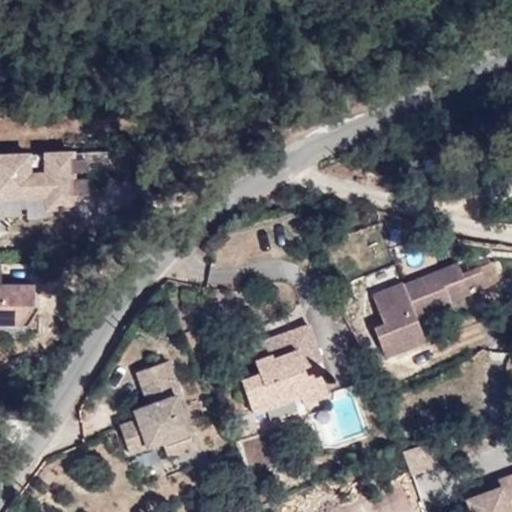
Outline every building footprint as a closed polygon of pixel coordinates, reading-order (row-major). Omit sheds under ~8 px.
[(87,195),(87,180),(82,180),(82,173),(101,172),(93,158),(81,158),(80,152),(57,153),(58,173),(39,174),(38,154),(0,155),(0,198),(47,196),(47,210),(75,209),(74,195),(87,195)] [(450,300),(486,286),(479,266),(461,272),(457,262),(403,284),(416,318),(451,304),(450,300)] [(0,279),(0,264),(0,263),(0,318),(24,319),(34,304),(34,286),(0,285),(0,279)] [(403,284),(402,282),(372,294),(384,323),(374,327),(386,357),(425,341),(416,318),(403,284)] [(321,361),(309,324),(280,335),(286,353),(297,349),(303,367),(321,361)] [(328,394),(320,374),(314,377),(312,373),(306,375),(303,367),(297,349),(286,353),(280,335),(250,346),(260,373),(241,380),(252,413),(301,395),(303,403),(328,394)] [(190,431),(178,394),(179,393),(168,360),(137,371),(149,404),(152,414),(135,420),(120,425),(129,453),(190,431)] [(152,414),(149,404),(132,411),(135,420),(152,414)] [(277,454),(267,430),(254,435),(263,458),(277,454)] [(450,462),(442,439),(402,450),(411,474),(450,462)] [(511,511),(511,474),(501,479),(503,485),(492,489),(464,499),(468,511),(511,511)] [(503,485),(501,479),(489,483),(492,489),(503,485)]
